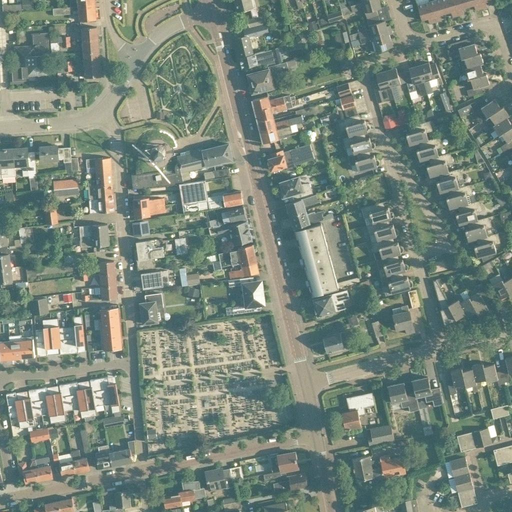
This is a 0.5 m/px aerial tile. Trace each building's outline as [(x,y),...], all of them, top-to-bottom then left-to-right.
[(22,0),(23,9),(34,8),(33,0),(22,0)] [(234,0),(237,12),(247,9),(249,9),(251,8),(253,8),(251,0),(234,0)] [(369,0),(362,2),(354,4),(351,5),(353,12),(364,9),(367,19),(378,15),(376,9),(381,8),(378,0),(369,0)] [(441,0),(434,0),(429,2),(435,22),(441,20),(439,15),(445,13),(441,0)] [(453,0),(441,0),(445,13),(451,11),(452,17),(458,15),(453,0)] [(466,0),(453,0),(458,15),(464,14),(462,8),(468,6),(466,0)] [(478,0),(466,0),(468,6),(474,5),(475,10),(481,9),(478,0)] [(478,0),(481,9),(487,7),(485,1),(490,0),(478,0)] [(429,2),(427,2),(418,5),(422,20),(428,18),(429,24),(435,22),(429,2)] [(65,7),(56,8),(53,8),(53,15),(73,13),(73,11),(79,10),(80,21),(96,19),(95,5),(70,7),(65,7)] [(341,10),(328,14),(331,21),(343,18),(341,10)] [(328,16),(317,20),(319,25),(331,21),(328,14),(328,16)] [(358,31),(360,39),(391,29),(390,25),(387,26),(385,20),(380,22),(378,15),(367,19),(370,28),(358,31)] [(253,18),(248,20),(250,27),(251,29),(267,24),(264,16),(259,17),(253,18)] [(309,22),(311,31),(317,29),(315,20),(309,22)] [(245,36),(235,38),(240,58),(253,54),(251,45),(258,43),(256,35),(269,32),(267,24),(251,29),(250,27),(243,29),(245,36)] [(81,35),(82,40),(98,39),(97,27),(83,28),(83,35),(81,35)] [(391,29),(360,39),(362,44),(367,42),(368,45),(367,46),(371,52),(371,53),(387,48),(386,42),(391,40),(389,34),(392,33),(391,29)] [(334,34),(337,44),(348,41),(346,31),(334,34)] [(15,47),(16,67),(12,68),(13,82),(29,81),(29,78),(35,78),(35,76),(48,75),(46,55),(49,55),(48,32),(32,33),(32,46),(25,46),(15,47)] [(298,34),(297,38),(298,42),(302,44),(306,42),(307,39),(306,35),(302,33),(298,34)] [(450,44),(452,50),(459,48),(462,58),(477,53),(474,43),(471,44),(469,38),(450,44)] [(98,39),(82,40),(82,41),(84,41),(84,47),(82,48),(83,53),(99,52),(98,39)] [(253,54),(240,58),(242,68),(251,66),(252,68),(268,64),(268,66),(281,63),(277,48),(270,50),(253,54)] [(99,52),(83,53),(85,53),(85,60),(83,60),(84,65),(100,64),(99,52)] [(460,65),(461,70),(483,63),(480,52),(477,53),(462,58),(465,58),(466,63),(460,65)] [(339,57),(342,69),(354,65),(351,54),(339,57)] [(268,66),(268,69),(248,74),(253,93),(277,87),(275,78),(278,77),(277,73),(295,68),(293,60),(281,63),(268,66)] [(422,61),(418,62),(427,93),(433,92),(431,86),(434,85),(444,83),(438,66),(431,68),(429,62),(423,64),(422,61)] [(421,95),(427,93),(418,62),(414,63),(415,66),(409,68),(410,71),(404,72),(404,71),(403,72),(410,96),(417,94),(414,84),(418,83),(421,95)] [(483,63),(461,70),(458,71),(459,75),(466,73),(468,79),(487,74),(486,73),(483,74),(481,64),(483,63)] [(100,64),(84,65),(86,65),(86,72),(84,72),(84,78),(100,76),(100,64)] [(72,70),(72,66),(65,66),(57,66),(58,75),(65,75),(65,71),(72,70)] [(386,70),(394,98),(395,101),(401,100),(396,83),(400,82),(399,77),(396,68),(386,70)] [(378,79),(372,81),(378,103),(394,98),(386,70),(376,73),(378,79)] [(487,74),(468,79),(471,79),(474,89),(490,84),(487,74)] [(348,82),(337,86),(340,96),(351,92),(348,82)] [(267,96),(252,100),(255,110),(291,101),(291,100),(295,99),(302,97),(302,94),(294,96),(294,95),(290,97),(289,94),(281,96),(281,97),(268,100),(267,96)] [(352,94),(335,99),(338,110),(344,109),(355,105),(352,94)] [(495,99),(486,104),(481,107),(487,117),(501,107),(495,99)] [(291,101),(255,110),(258,121),(273,116),(272,112),(292,107),(291,101)] [(442,109),(447,111),(452,109),(450,104),(446,102),(442,109)] [(474,111),(470,103),(458,109),(461,117),(474,111)] [(355,105),(344,109),(347,118),(359,114),(358,113),(358,114),(355,106),(355,105)] [(501,107),(487,117),(490,116),(493,121),(487,125),(490,128),(507,117),(509,115),(503,106),(501,107)] [(398,111),(400,117),(402,124),(407,122),(404,109),(398,111)] [(343,138),(362,133),(368,132),(368,131),(369,130),(370,129),(370,128),(370,127),(369,125),(368,125),(367,124),(366,124),(365,120),(359,121),(357,116),(360,115),(359,115),(359,114),(347,118),(338,121),(341,131),(347,129),(349,136),(343,138)] [(321,117),(323,125),(330,123),(328,115),(321,117)] [(273,116),(258,121),(261,133),(290,125),(302,122),(301,116),(274,122),(273,116)] [(400,117),(384,122),(386,128),(402,124),(400,117)] [(511,124),(507,117),(490,128),(487,130),(489,133),(490,133),(494,138),(499,135),(511,126),(511,124)] [(406,134),(408,138),(406,139),(405,140),(405,141),(405,142),(406,144),(407,145),(408,145),(409,145),(440,137),(440,136),(428,140),(426,133),(433,131),(430,121),(408,127),(411,127),(412,132),(406,134)] [(290,125),(261,133),(263,143),(274,140),(277,139),(279,139),(278,135),(292,131),(290,125)] [(511,126),(499,135),(502,134),(508,143),(511,139),(511,126)] [(362,133),(343,138),(345,148),(352,146),(354,154),(347,155),(347,156),(373,149),(374,148),(375,147),(375,145),(375,144),(374,143),(373,142),(372,142),(371,142),(369,137),(364,139),(362,133)] [(475,139),(479,145),(483,142),(479,136),(475,139)] [(440,137),(409,145),(421,142),(422,148),(417,149),(418,154),(417,155),(416,156),(415,157),(415,158),(416,159),(417,160),(418,161),(420,161),(450,153),(450,152),(439,156),(437,148),(443,147),(440,137)] [(231,152),(229,143),(202,150),(201,148),(196,149),(194,152),(192,153),(189,151),(180,153),(181,156),(177,156),(178,163),(177,163),(176,164),(175,165),(175,166),(175,167),(175,168),(175,170),(173,171),(173,170),(163,172),(163,171),(156,172),(143,173),(142,169),(136,170),(137,179),(136,180),(135,180),(134,181),(133,183),(133,184),(134,188),(133,188),(133,189),(179,183),(183,183),(181,172),(206,166),(204,158),(231,152)] [(282,150),(281,151),(271,154),(272,158),(269,159),(272,170),(286,166),(287,169),(296,167),(295,165),(315,159),(310,144),(283,152),(282,150)] [(40,147),(41,157),(41,161),(59,159),(58,159),(64,158),(64,162),(71,161),(71,158),(71,147),(58,148),(58,145),(40,147)] [(165,155),(173,153),(172,147),(164,149),(163,148),(161,147),(160,146),(158,146),(156,146),(154,146),(153,147),(152,148),(151,150),(150,152),(138,154),(139,161),(151,158),(152,159),(153,161),(155,161),(157,162),(158,162),(160,161),(162,161),(163,160),(164,158),(165,157),(165,155)] [(27,147),(13,148),(15,165),(15,169),(23,168),(23,176),(29,176),(30,178),(34,177),(34,175),(37,175),(36,172),(35,162),(28,162),(27,147)] [(473,147),(478,164),(485,162),(475,147),(473,147)] [(0,152),(1,164),(0,164),(0,178),(2,179),(2,177),(16,176),(15,169),(15,165),(13,148),(0,149),(0,152)] [(373,149),(347,156),(350,165),(356,164),(359,172),(364,170),(377,166),(379,165),(379,164),(380,163),(379,161),(379,160),(378,159),(377,159),(375,159),(374,155),(368,156),(367,151),(373,149)] [(233,160),(231,152),(204,158),(206,166),(223,162),(233,160)] [(450,153),(420,161),(431,158),(433,164),(427,165),(428,170),(427,171),(426,172),(425,173),(425,174),(426,176),(427,176),(429,177),(430,177),(460,169),(460,168),(449,171),(447,164),(453,162),(450,153)] [(86,159),(87,169),(87,173),(96,172),(112,171),(111,157),(86,159)] [(229,168),(219,170),(213,170),(214,178),(230,176),(229,168)] [(460,169),(430,177),(441,174),(443,180),(437,181),(438,186),(437,187),(436,187),(436,189),(436,190),(436,191),(437,192),(438,193),(440,193),(470,185),(470,184),(465,186),(463,178),(460,169)] [(359,172),(353,173),(358,190),(368,187),(382,184),(380,177),(376,178),(375,175),(366,177),(364,170),(359,172)] [(85,186),(86,186),(112,184),(112,171),(96,172),(97,180),(88,180),(88,186),(85,186)] [(483,174),(485,180),(491,177),(489,171),(483,174)] [(299,176),(289,179),(280,182),(282,190),(280,190),(283,198),(293,194),(295,200),(290,202),(313,195),(310,183),(301,184),(299,176)] [(183,183),(179,183),(184,213),(212,209),(243,203),(241,190),(208,196),(205,179),(183,183)] [(78,181),(54,183),(54,189),(78,187),(78,181)] [(112,184),(86,186),(86,189),(88,189),(89,200),(113,198),(112,184)] [(470,185),(440,193),(451,190),(452,196),(446,197),(448,202),(446,202),(446,203),(445,205),(445,206),(446,207),(447,208),(448,209),(449,209),(450,209),(480,201),(479,200),(468,203),(466,196),(473,194),(470,185)] [(78,187),(54,189),(55,196),(79,194),(78,187)] [(368,187),(358,190),(362,207),(387,201),(385,194),(381,195),(380,192),(370,194),(368,187)] [(287,203),(290,215),(306,211),(304,206),(320,201),(320,199),(322,198),(321,192),(313,195),(290,202),(287,203)] [(5,194),(6,203),(15,202),(13,193),(5,194)] [(502,195),(496,198),(500,206),(506,203),(502,195)] [(133,198),(134,208),(164,205),(164,202),(164,198),(149,199),(149,197),(133,198)] [(113,198),(89,200),(90,213),(99,212),(114,211),(113,198)] [(366,225),(391,218),(393,217),(394,216),(394,215),(394,214),(393,213),(392,212),(391,211),(390,211),(388,207),(383,208),(381,203),(387,201),(362,207),(361,208),(364,218),(371,216),(373,223),(366,225)] [(480,201),(450,209),(460,206),(462,212),(456,213),(457,218),(456,219),(455,220),(455,221),(455,222),(455,223),(456,224),(457,225),(459,225),(489,217),(489,216),(478,219),(476,212),(482,210),(480,201)] [(164,205),(134,208),(135,217),(150,216),(150,214),(165,212),(164,205)] [(218,217),(220,224),(235,221),(247,218),(244,206),(222,211),(223,216),(218,217)] [(56,208),(45,209),(46,224),(58,222),(56,208)] [(306,211),(290,215),(294,228),(333,216),(332,212),(326,214),(326,215),(322,216),(322,214),(324,213),(323,210),(307,215),(306,211)] [(510,217),(510,211),(500,214),(501,220),(510,217)] [(489,217),(459,225),(470,222),(471,228),(465,229),(466,234),(465,235),(464,236),(464,237),(464,238),(465,239),(465,240),(467,241),(468,241),(498,233),(487,236),(485,228),(491,227),(489,217)] [(247,218),(235,221),(236,224),(217,228),(219,233),(230,230),(234,245),(252,240),(247,218)] [(391,218),(366,225),(369,235),(375,233),(377,241),(371,242),(371,243),(396,236),(396,235),(398,234),(399,232),(398,231),(398,230),(397,229),(396,229),(394,229),(393,224),(387,226),(386,220),(392,219),(391,218)] [(150,234),(148,220),(132,223),(134,236),(150,234)] [(321,223),(305,228),(295,230),(298,239),(301,238),(302,242),(299,243),(303,261),(307,260),(308,263),(330,257),(321,223)] [(81,225),(82,232),(82,236),(108,234),(108,224),(81,225)] [(19,227),(20,239),(21,242),(34,240),(32,225),(19,227)] [(0,249),(8,248),(8,244),(8,243),(6,230),(0,230),(0,249)] [(498,233),(468,241),(479,239),(480,244),(474,246),(475,250),(474,251),(473,252),(473,253),(473,255),(474,256),(475,257),(476,257),(477,257),(496,252),(494,245),(501,243),(498,233)] [(108,234),(82,236),(83,246),(109,245),(108,234)] [(396,236),(371,243),(374,252),(380,251),(382,258),(376,260),(401,253),(402,252),(403,251),(403,249),(403,248),(403,247),(402,246),(400,246),(399,246),(398,241),(392,243),(390,238),(396,236)] [(137,260),(153,258),(164,256),(163,247),(155,248),(154,245),(152,242),(149,241),(146,241),(146,240),(136,241),(137,250),(135,250),(137,260)] [(219,254),(221,261),(227,259),(255,253),(253,244),(243,246),(238,247),(239,249),(219,254)] [(0,268),(11,267),(9,254),(22,252),(21,247),(8,248),(0,249),(0,268)] [(64,255),(65,261),(96,258),(96,252),(76,254),(76,255),(64,255)] [(227,259),(221,261),(220,261),(222,267),(233,264),(233,267),(242,265),(257,262),(255,253),(227,259)] [(401,253),(376,260),(378,270),(385,268),(387,275),(380,277),(381,277),(406,270),(407,269),(408,268),(408,267),(408,265),(407,264),(406,264),(405,263),(404,263),(403,259),(397,260),(395,255),(401,253)] [(153,258),(137,260),(138,270),(139,270),(155,267),(154,266),(169,264),(168,256),(153,258)] [(304,265),(307,275),(309,282),(313,281),(314,285),(310,286),(313,295),(322,293),(322,291),(338,287),(354,283),(360,281),(359,276),(352,278),(337,282),(330,257),(308,263),(308,264),(304,265)] [(101,268),(99,268),(99,273),(99,274),(115,273),(114,260),(100,262),(101,268)] [(492,260),(482,266),(484,270),(494,265),(492,260)] [(242,265),(233,267),(231,268),(232,271),(230,271),(231,277),(249,274),(259,271),(257,262),(242,265)] [(27,267),(28,277),(37,276),(36,266),(27,267)] [(11,267),(0,268),(0,281),(1,282),(2,287),(12,286),(12,281),(12,280),(11,267)] [(159,270),(139,272),(140,281),(141,288),(161,285),(159,270)] [(406,270),(381,277),(383,287),(390,285),(392,293),(410,288),(410,287),(412,287),(412,286),(413,284),(413,283),(412,282),(411,281),(410,281),(409,281),(407,276),(401,278),(400,272),(406,271),(406,270)] [(509,278),(503,281),(509,293),(511,296),(511,295),(511,274),(511,272),(510,270),(506,272),(509,278)] [(115,273),(99,274),(99,275),(101,274),(102,281),(100,281),(100,287),(102,287),(102,286),(116,285),(115,273)] [(186,275),(188,285),(200,283),(199,273),(186,275)] [(449,280),(446,277),(436,279),(439,285),(449,280)] [(245,284),(244,278),(228,280),(229,286),(244,284),(247,304),(232,306),(233,314),(252,311),(251,305),(263,303),(262,296),(263,296),(262,289),(261,289),(261,282),(245,284)] [(503,281),(502,279),(492,284),(500,299),(509,293),(503,281)] [(433,280),(433,281),(445,325),(446,325),(446,324),(456,318),(449,304),(436,280),(434,281),(433,280)] [(482,284),(476,288),(480,293),(479,292),(485,289),(482,284)] [(82,300),(101,298),(101,299),(117,298),(116,285),(102,286),(102,287),(103,293),(88,294),(82,294),(82,300)] [(416,289),(408,291),(412,308),(420,306),(416,289)] [(331,294),(314,299),(316,306),(315,306),(318,316),(328,313),(335,311),(340,309),(346,308),(343,299),(349,298),(347,290),(331,294)] [(163,306),(161,293),(145,295),(146,302),(140,303),(143,323),(158,321),(156,307),(163,306)] [(449,304),(456,318),(456,319),(466,314),(457,295),(455,293),(451,295),(454,301),(449,304)] [(460,293),(457,295),(466,314),(467,316),(477,311),(471,298),(470,297),(464,300),(460,293)] [(480,293),(471,298),(477,311),(478,314),(488,308),(480,293)] [(47,297),(30,299),(32,314),(49,312),(47,297)] [(101,310),(102,318),(102,319),(119,317),(118,307),(119,307),(118,307),(116,307),(116,304),(101,306),(101,308),(100,308),(100,309),(101,309),(101,310)] [(393,314),(395,319),(397,329),(406,327),(407,333),(414,331),(413,325),(409,310),(408,305),(401,307),(402,312),(393,314)] [(67,326),(70,353),(78,352),(78,345),(85,344),(82,315),(74,316),(75,326),(67,326)] [(99,319),(100,329),(120,327),(119,317),(102,319),(102,318),(99,319)] [(51,318),(43,319),(44,328),(36,329),(38,356),(47,355),(47,348),(53,347),(51,318)] [(67,326),(59,327),(58,318),(51,318),(53,347),(60,346),(61,353),(70,353),(67,326)] [(379,320),(372,322),(376,337),(383,335),(380,325),(379,320)] [(120,327),(100,329),(101,339),(121,338),(120,327)] [(345,331),(333,334),(324,337),(328,352),(349,346),(345,331)] [(12,358),(23,357),(21,337),(21,335),(9,336),(10,341),(12,358)] [(21,337),(23,357),(34,356),(35,356),(33,336),(21,337)] [(122,348),(121,338),(101,339),(102,350),(122,348)] [(10,341),(0,341),(0,353),(1,360),(1,359),(12,358),(10,341)] [(483,363),(472,365),(477,388),(481,387),(480,380),(486,379),(487,382),(483,363)] [(483,363),(487,382),(498,379),(494,363),(484,366),(483,363)] [(462,368),(461,368),(466,386),(472,385),(474,391),(478,391),(477,388),(472,365),(473,368),(463,371),(462,368)] [(466,386),(461,368),(451,370),(454,386),(465,384),(466,386)] [(99,378),(103,404),(111,403),(113,412),(114,412),(121,411),(116,382),(109,384),(108,377),(99,378)] [(412,380),(415,392),(416,397),(425,395),(426,402),(433,400),(434,406),(443,404),(439,387),(431,389),(428,377),(412,380)] [(86,393),(90,420),(92,420),(95,419),(95,415),(97,415),(96,406),(103,404),(99,378),(90,380),(91,387),(85,388),(86,393)] [(77,382),(68,383),(73,409),(80,408),(82,418),(85,417),(85,421),(90,420),(86,393),(85,388),(78,389),(77,382)] [(404,382),(388,386),(392,402),(400,400),(402,407),(408,406),(410,411),(419,409),(416,397),(415,392),(407,394),(404,382)] [(54,393),(55,398),(59,421),(67,420),(65,411),(73,409),(68,383),(59,385),(61,392),(54,393)] [(59,421),(55,398),(54,393),(47,394),(46,387),(37,389),(42,415),(50,413),(51,423),(59,421)] [(23,398),(24,403),(28,427),(35,425),(34,416),(42,415),(37,389),(29,390),(30,397),(23,398)] [(28,427),(24,403),(23,398),(17,399),(15,392),(6,394),(11,420),(19,418),(20,428),(28,427)] [(365,413),(363,406),(374,404),(372,393),(347,398),(350,410),(342,412),(346,430),(361,426),(359,414),(365,413)] [(506,405),(491,409),(493,418),(509,414),(506,405)] [(113,419),(103,421),(105,428),(115,426),(113,419)] [(84,421),(86,429),(87,432),(94,431),(92,420),(90,420),(85,421),(84,421)] [(391,424),(366,429),(370,445),(394,440),(391,424)] [(50,438),(48,428),(30,431),(32,441),(50,438)] [(488,428),(472,432),(476,447),(492,443),(488,428)] [(86,429),(81,430),(86,455),(91,454),(87,432),(86,429)] [(472,432),(467,433),(457,436),(461,451),(476,447),(472,432)] [(110,452),(112,465),(133,461),(131,454),(135,453),(135,442),(127,443),(128,448),(110,452)] [(95,453),(97,458),(99,468),(112,465),(110,452),(108,444),(98,447),(99,452),(95,453)] [(511,457),(509,445),(493,449),(498,465),(511,461),(511,457)] [(71,451),(73,460),(76,473),(90,470),(87,457),(81,458),(79,449),(71,451)] [(271,466),(273,472),(285,470),(297,467),(296,461),(297,461),(295,452),(278,455),(280,464),(271,466)] [(40,480),(53,477),(48,454),(35,457),(37,467),(40,480)] [(369,455),(362,457),(352,459),(356,480),(371,477),(371,480),(390,476),(406,472),(402,457),(403,457),(402,456),(390,459),(389,454),(380,456),(382,467),(372,469),(369,455)] [(40,480),(37,467),(35,457),(31,458),(28,465),(29,469),(28,469),(27,467),(26,461),(18,463),(21,478),(25,478),(26,483),(40,480)] [(450,461),(454,476),(469,472),(465,457),(450,461)] [(60,463),(60,466),(62,476),(76,473),(73,460),(60,463)] [(241,466),(230,468),(232,480),(243,478),(241,468),(247,467),(246,461),(240,462),(241,466)] [(205,471),(207,481),(208,488),(225,484),(226,488),(234,486),(232,480),(230,468),(223,470),(222,468),(205,471)] [(285,470),(273,472),(264,474),(265,480),(287,476),(285,470)] [(469,472),(454,476),(458,491),(473,487),(469,472)] [(305,473),(296,474),(289,476),(290,480),(273,483),(275,491),(308,485),(305,473)] [(166,507),(176,505),(182,504),(181,501),(195,499),(195,498),(205,496),(204,488),(195,489),(194,481),(184,483),(185,491),(179,492),(179,494),(164,497),(166,507)] [(473,487),(458,491),(462,507),(477,502),(473,487)] [(102,510),(102,511),(125,511),(124,506),(130,505),(129,491),(116,492),(116,498),(109,499),(110,509),(102,510)] [(72,498),(58,501),(60,511),(68,511),(75,511),(72,498)] [(401,501),(402,511),(414,511),(419,511),(416,499),(401,501)] [(45,504),(45,506),(35,508),(35,511),(60,511),(58,501),(45,504)] [(236,501),(224,504),(225,511),(242,508),(240,501),(236,501)] [(287,511),(286,502),(276,504),(264,506),(264,511),(287,511)]
